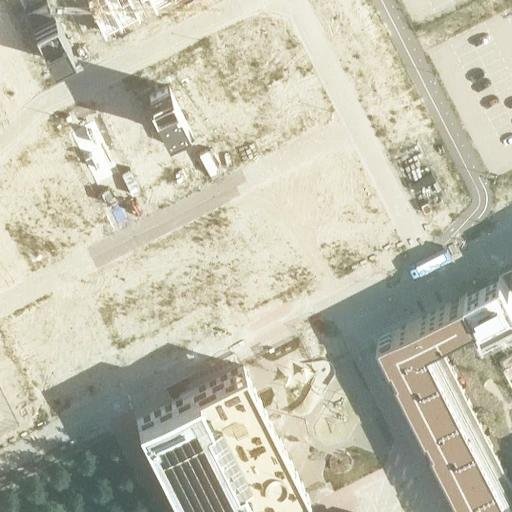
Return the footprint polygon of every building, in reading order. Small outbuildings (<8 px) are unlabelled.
[(46,0),(44,0),(25,10),(50,60),(72,49),(46,0)] [(87,0),(104,33),(168,0),(87,0)] [(322,0),(352,59),(468,0),(322,0)] [(3,21),(0,22),(0,67),(7,82),(29,71),(3,21)] [(168,85),(147,96),(171,145),(193,134),(168,85)] [(146,97),(125,108),(150,158),(171,147),(164,132),(146,97)] [(93,124),(71,134),(97,184),(118,174),(93,124)] [(32,157),(0,173),(0,289),(32,273),(24,214),(53,199),(32,157)] [(511,270),(501,276),(511,298),(511,270)] [(34,276),(0,293),(0,325),(47,418),(112,385),(114,388),(159,365),(136,319),(76,349),(34,276)] [(511,298),(501,276),(465,294),(478,320),(483,330),(511,314),(511,298)] [(166,302),(154,307),(176,350),(208,334),(179,277),(159,287),(166,302)] [(465,294),(377,338),(465,511),(511,511),(511,482),(439,339),(478,320),(465,294)] [(243,366),(136,420),(182,511),(273,511),(308,494),(243,366)]
